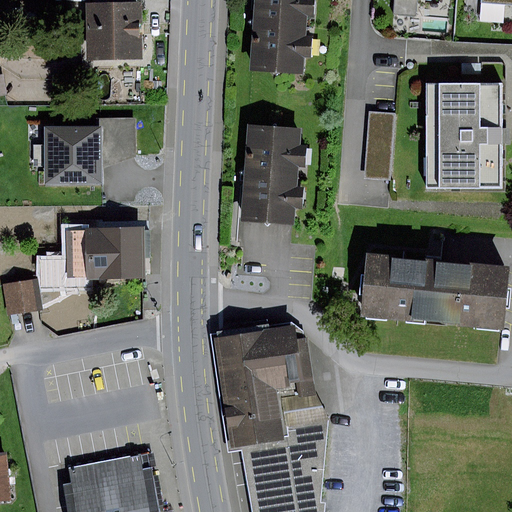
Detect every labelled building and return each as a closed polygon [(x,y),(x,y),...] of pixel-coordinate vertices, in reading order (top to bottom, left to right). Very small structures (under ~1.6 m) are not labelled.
[(252,0),(251,15),(248,18),(246,22),(251,26),(248,70),(302,74),(303,52),(309,52),(310,35),(303,34),(305,11),(310,11),(310,0),(252,0)] [(140,7),(88,4),(85,60),(137,62),(140,7)] [(480,63),(462,64),(462,76),(481,76),(480,63)] [(501,84),(423,84),(423,188),(501,188),(501,138),(501,84)] [(392,113),(366,111),(361,176),(387,178),(392,113)] [(99,127),(99,169),(135,156),(135,119),(99,119),(99,127)] [(99,127),(42,127),(43,184),(100,184),(99,169),(99,127)] [(299,132),(247,127),(243,168),(236,172),(236,179),(234,201),(240,208),(239,222),(293,227),(295,207),(300,207),(302,188),(295,187),(297,167),(302,167),(304,148),(298,147),(299,132)] [(142,276),(141,229),(65,231),(66,258),(66,278),(142,276)] [(432,261),(364,254),(357,315),(498,330),(504,269),(432,261)] [(66,278),(66,258),(40,259),(41,287),(67,286),(66,278)] [(36,280),(2,286),(7,316),(41,310),(36,280)] [(290,323),(215,334),(232,451),(242,450),(251,511),(322,511),(324,504),(318,503),(326,419),(285,426),(280,400),(312,395),(302,336),(290,323)] [(326,419),(312,395),(280,400),(285,426),(326,419)] [(156,511),(146,457),(66,473),(73,511),(156,511)] [(0,511),(14,510),(10,459),(0,459),(0,511)]
